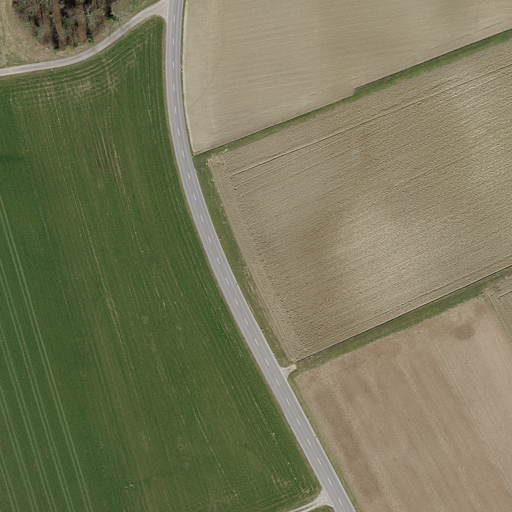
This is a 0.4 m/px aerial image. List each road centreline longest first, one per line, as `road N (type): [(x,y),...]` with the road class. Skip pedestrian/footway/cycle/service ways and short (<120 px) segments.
road 1 (tertiary): [(177,0),(183,158),(203,221),(345,511)]
road 2 (track): [(183,158),(511,28)]
road 3 (track): [(176,6),(146,14),(101,49),(0,73)]
